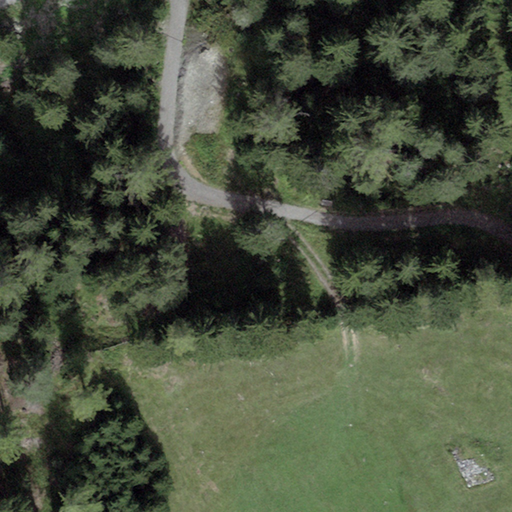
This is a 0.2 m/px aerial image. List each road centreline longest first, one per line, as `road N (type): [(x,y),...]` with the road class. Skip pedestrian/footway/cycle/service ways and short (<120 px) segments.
road 1 (track): [(511,236),(459,211),(365,223),(195,189),(177,170),(168,136),(180,0)]
road 2 (track): [(272,209),(337,299),(354,368)]
